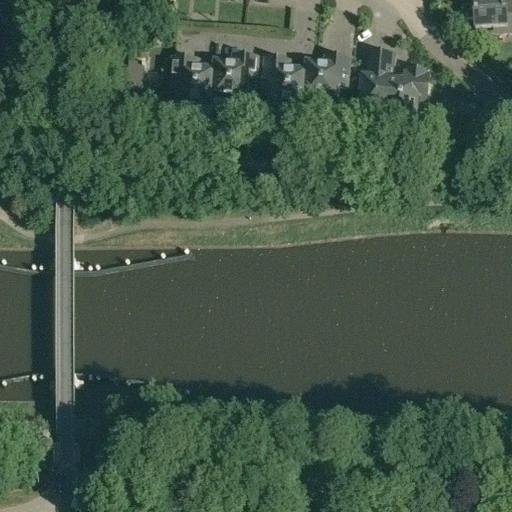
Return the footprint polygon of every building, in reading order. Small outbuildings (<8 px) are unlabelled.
[(473,0),(475,31),(492,30),(493,36),(507,35),(511,34),(511,2),(507,3),(506,0),(473,0)] [(393,59),(369,57),(368,81),(362,80),(359,115),(383,117),(383,125),(417,127),(419,107),(427,108),(429,78),(426,77),(426,74),(409,73),(409,76),(405,76),(404,84),(392,83),(393,59)] [(347,92),(350,63),(326,61),(325,69),(307,68),(306,76),(307,76),(304,102),(305,102),(338,105),(339,92),(347,92)] [(255,93),(258,64),(234,62),(233,70),(215,68),(214,76),(215,76),(213,102),(213,103),(246,105),(247,92),(255,93)] [(304,110),(305,102),(304,102),(307,76),(306,76),(289,74),(289,66),(266,64),(263,93),(271,94),(270,107),(304,110)] [(212,110),(213,103),(213,102),(215,76),(214,76),(197,75),(198,67),(174,65),(171,94),(179,95),(178,108),(212,110)] [(359,157),(362,123),(351,122),(348,156),(359,157)]
